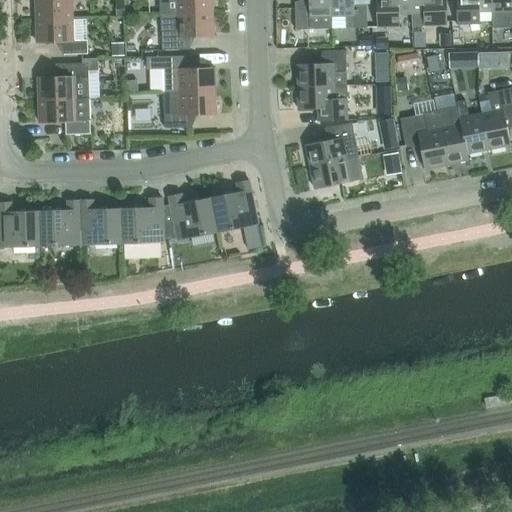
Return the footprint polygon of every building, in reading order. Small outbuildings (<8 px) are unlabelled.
[(34,0),(35,20),(73,19),(72,0),(34,0)] [(124,0),(115,0),(116,15),(124,15),(124,0)] [(212,0),(160,0),(160,2),(176,5),(176,14),(212,13),(212,0)] [(308,0),(308,4),(294,5),(295,29),(319,29),(332,28),(331,16),(330,0),(308,0)] [(353,0),(330,0),(331,16),(345,15),(345,28),(354,28),(367,27),(366,4),(354,5),(353,0)] [(376,0),(377,27),(399,26),(398,14),(411,13),(410,0),(376,0)] [(446,0),(410,0),(411,13),(412,27),(448,25),(446,0)] [(468,0),(469,2),(456,2),(457,25),(479,24),(478,11),(491,11),(491,0),(468,0)] [(492,27),(505,27),(505,28),(511,27),(511,0),(491,0),(491,11),(492,27)] [(161,14),(161,27),(162,50),(189,49),(187,49),(187,37),(213,36),(212,13),(176,14),(161,14)] [(35,20),(36,42),(63,42),(63,55),(88,54),(87,40),(74,41),(73,19),(35,20)] [(451,34),(439,34),(440,47),(451,47),(451,34)] [(371,36),(360,36),(360,45),(371,45),(371,36)] [(388,38),(376,38),(376,48),(388,48),(388,38)] [(123,43),(111,44),(112,56),(124,56),(123,43)] [(297,64),(298,87),(347,85),(346,50),(322,51),(323,63),(297,64)] [(388,53),(375,54),(375,63),(388,62),(388,53)] [(463,53),(449,53),(449,65),(463,65),(463,53)] [(489,68),(489,53),(479,53),(479,69),(489,68)] [(435,55),(426,57),(429,70),(438,68),(435,55)] [(189,56),(146,57),(146,70),(149,70),(150,93),(163,92),(178,92),(215,91),(214,67),(195,68),(188,68),(187,56),(189,56)] [(64,77),(37,78),(38,100),(89,98),(88,77),(98,76),(97,59),(82,60),(82,63),(63,64),(64,77)] [(407,77),(396,78),(397,90),(408,90),(407,77)] [(347,85),(298,87),(298,109),(324,109),(325,121),(348,120),(347,85)] [(481,114),(488,149),(510,145),(506,125),(511,123),(511,87),(488,92),(489,100),(479,102),(481,114)] [(178,92),(163,92),(163,105),(164,128),(191,127),(191,126),(189,127),(189,115),(216,114),(215,91),(178,92)] [(89,98),(38,100),(38,122),(65,122),(66,134),(90,134),(89,98)] [(456,102),(457,107),(460,118),(459,118),(460,124),(461,124),(467,154),(488,149),(481,114),(468,116),(465,100),(456,102)] [(391,105),(377,105),(378,115),(391,114),(391,105)] [(436,109),(435,109),(446,164),(468,159),(467,154),(461,124),(460,124),(459,118),(460,118),(457,107),(436,111),(436,109)] [(435,112),(399,118),(405,146),(419,143),(424,168),(446,164),(435,109),(435,112)] [(346,160),(359,158),(352,123),(329,127),(331,139),(306,144),(310,167),(346,160)] [(396,135),(382,138),(384,150),(399,147),(396,135)] [(398,153),(385,155),(389,175),(402,173),(398,153)] [(310,167),(315,189),(362,179),(361,170),(348,173),(346,160),(310,167)] [(239,192),(210,198),(217,232),(244,227),(257,224),(258,224),(249,181),(236,183),(236,184),(237,184),(239,192)] [(181,194),(168,197),(178,240),(217,232),(210,198),(182,204),(181,195),(181,194)] [(150,208),(121,209),(122,243),(163,242),(162,198),(149,198),(149,199),(150,208)] [(93,200),(80,201),(81,244),(122,243),(121,209),(92,210),(92,201),(93,201),(93,200)] [(39,211),(40,246),(81,244),(80,201),(67,201),(67,202),(68,210),(39,211)] [(0,246),(40,246),(39,211),(11,212),(10,204),(11,203),(0,203),(0,246)] [(257,224),(244,227),(248,250),(261,247),(257,224)] [(498,396),(484,399),(486,409),(500,406),(498,396)]
